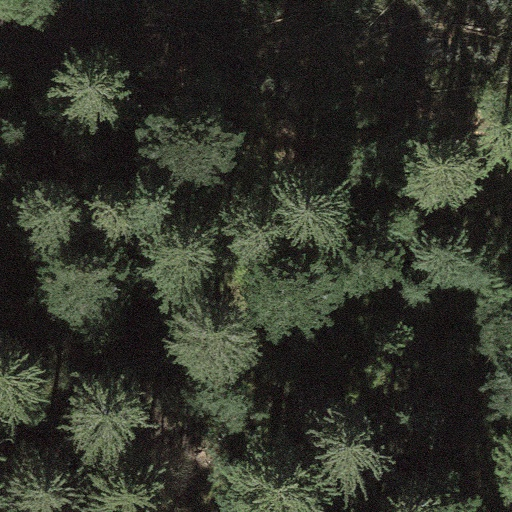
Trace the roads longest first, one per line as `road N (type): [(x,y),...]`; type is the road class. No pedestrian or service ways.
road 1 (track): [(0,10),(178,106),(511,234)]
road 2 (track): [(0,11),(183,511)]
